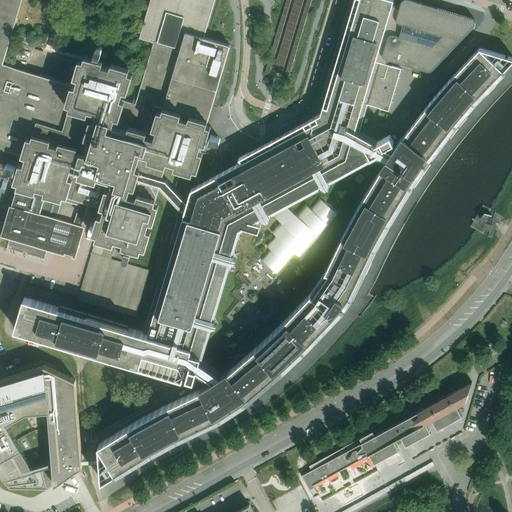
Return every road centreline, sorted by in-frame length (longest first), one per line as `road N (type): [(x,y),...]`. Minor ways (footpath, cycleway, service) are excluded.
road 1 (secondary): [(511,246),(479,294),(417,351),(138,511)]
road 2 (secondary): [(162,511),(420,365),(511,271)]
